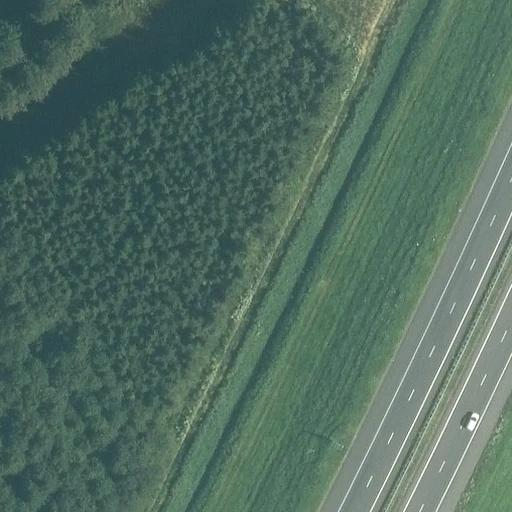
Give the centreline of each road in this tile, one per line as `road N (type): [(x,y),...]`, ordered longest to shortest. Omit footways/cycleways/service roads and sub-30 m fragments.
road 1 (motorway): [(511,155),(344,511)]
road 2 (motorway): [(427,511),(511,336)]
